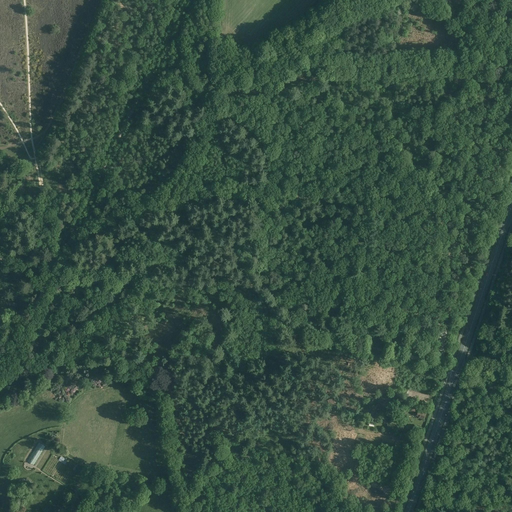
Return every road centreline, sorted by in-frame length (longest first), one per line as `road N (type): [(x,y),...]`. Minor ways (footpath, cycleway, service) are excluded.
road 1 (track): [(379,205),(273,193),(301,137),(320,125),(408,114),(490,132),(506,150),(476,242),(446,296),(414,320)]
road 2 (track): [(409,357),(309,338),(231,286),(51,272)]
road 3 (primary): [(409,511),(511,205)]
road 4 (track): [(414,320),(342,315),(312,300),(297,285),(273,193),(175,192)]
road 5 (track): [(511,222),(379,205),(333,344)]
road 6 (track): [(185,0),(71,233)]
